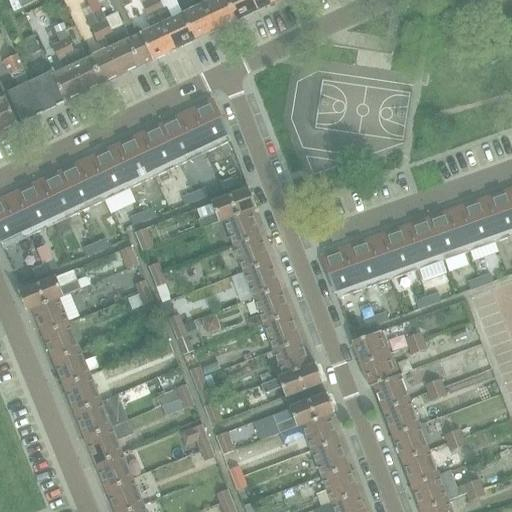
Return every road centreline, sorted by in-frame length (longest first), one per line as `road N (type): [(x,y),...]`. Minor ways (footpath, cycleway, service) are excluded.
road 1 (residential): [(293,246),(393,511)]
road 2 (residential): [(0,180),(225,66)]
road 3 (residential): [(88,511),(0,290)]
road 4 (residential): [(293,246),(511,169)]
road 5 (residential): [(225,66),(293,246)]
road 6 (residential): [(225,66),(365,0)]
